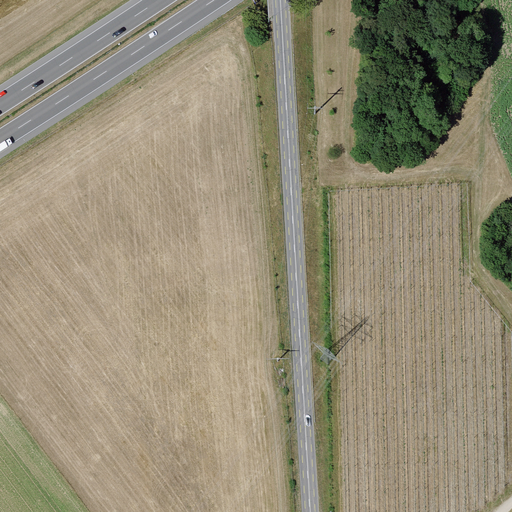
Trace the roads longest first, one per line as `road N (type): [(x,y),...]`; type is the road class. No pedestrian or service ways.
road 1 (secondary): [(310,511),(281,10)]
road 2 (motorway): [(0,140),(214,0)]
road 3 (motorway): [(159,0),(0,104)]
